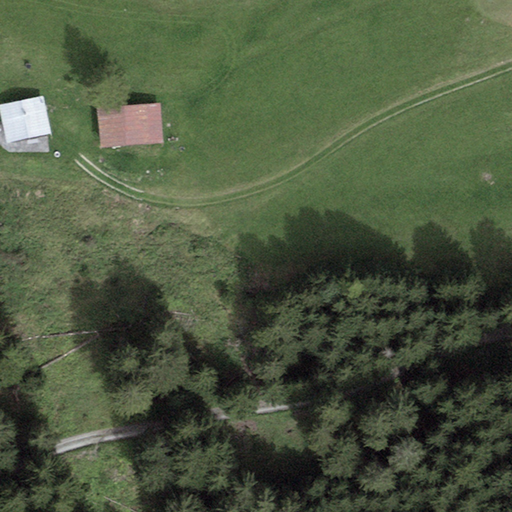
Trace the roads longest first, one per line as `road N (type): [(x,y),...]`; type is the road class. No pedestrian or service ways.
road 1 (track): [(0,469),(72,442),(328,392),(511,323)]
road 2 (track): [(511,64),(374,120),(289,174),(234,196),(144,196),(101,178),(61,146)]
